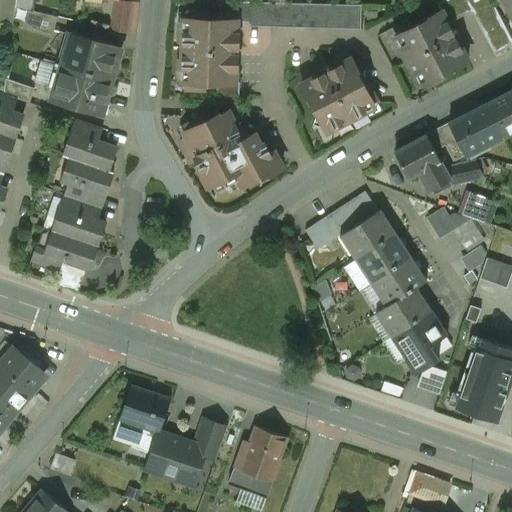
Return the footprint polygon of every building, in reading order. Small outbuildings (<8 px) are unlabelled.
[(34,0),(16,0),(15,7),(29,10),(33,11),(34,0)] [(511,40),(491,0),(445,0),(437,4),(441,11),(442,11),(447,22),(448,22),(449,23),(469,13),(473,14),(495,56),(511,46),(511,40)] [(250,3),(220,2),(220,20),(237,20),(237,22),(248,22),(249,22),(250,3)] [(361,6),(250,3),(249,22),(248,22),(248,27),(361,29),(361,6)] [(130,8),(116,6),(113,30),(127,33),(130,8)] [(33,11),(29,10),(25,24),(53,33),(58,17),(33,11)] [(441,11),(421,22),(421,23),(400,34),(405,44),(400,47),(416,77),(421,74),(427,86),(441,79),(440,75),(447,71),(447,72),(468,62),(462,50),(463,50),(449,23),(448,22),(447,22),(442,11),(441,11)] [(377,12),(367,12),(367,20),(377,21),(377,12)] [(220,20),(207,20),(207,14),(187,13),(187,21),(183,24),(180,24),(179,40),(183,41),(182,60),(179,60),(178,77),(182,77),(185,81),(185,88),(205,89),(205,83),(217,83),(236,84),(236,82),(236,70),(237,70),(238,34),(237,34),(237,22),(237,20),(220,20)] [(121,47),(68,32),(63,50),(67,51),(62,67),(111,81),(121,47)] [(335,57),(339,64),(313,78),(309,71),(296,77),(301,86),(302,86),(312,106),(313,105),(317,113),(313,123),(324,127),(332,123),(335,128),(367,111),(364,106),(376,100),(369,85),(365,87),(361,80),(362,79),(352,60),(353,60),(348,50),(335,57)] [(62,67),(56,65),(51,82),(57,84),(52,101),(101,116),(111,81),(62,67)] [(35,89),(5,79),(3,94),(3,95),(17,99),(29,104),(35,89)] [(236,84),(217,83),(217,97),(239,98),(240,83),(236,82),(236,84)] [(511,90),(487,103),(502,133),(504,136),(511,131),(511,90)] [(17,99),(3,95),(3,94),(0,92),(0,105),(13,110),(17,99)] [(239,98),(217,97),(216,116),(216,115),(218,118),(229,112),(229,113),(239,108),(239,98)] [(487,103),(449,123),(464,151),(465,150),(502,133),(487,103)] [(0,105),(0,133),(14,138),(22,114),(13,110),(0,105)] [(216,116),(204,122),(202,118),(186,126),(191,137),(182,142),(192,161),(196,159),(202,171),(201,171),(209,187),(223,180),(226,187),(240,180),(243,186),(262,176),(263,179),(282,168),(274,152),(270,154),(265,143),(261,145),(255,133),(245,139),(238,124),(236,125),(229,113),(229,112),(218,118),(216,115),(216,116)] [(101,129),(75,120),(71,132),(76,134),(76,133),(98,141),(101,129)] [(464,151),(449,123),(438,129),(455,160),(467,154),(465,150),(464,151)] [(98,141),(76,133),(76,134),(71,132),(63,156),(68,158),(106,170),(114,146),(98,141)] [(14,138),(0,133),(0,161),(6,164),(14,138)] [(427,135),(395,152),(409,178),(420,173),(441,162),(427,135)] [(106,170),(68,158),(60,182),(68,185),(98,196),(104,197),(112,173),(106,170)] [(486,170),(483,158),(475,160),(481,172),(486,170)] [(475,160),(444,167),(441,162),(420,173),(430,190),(450,180),(452,184),(484,177),(481,172),(475,160)] [(98,196),(68,185),(64,195),(95,206),(98,196)] [(378,211),(365,191),(354,199),(367,218),(378,211)] [(493,200),(470,192),(462,215),(484,224),(493,200)] [(95,206),(64,195),(60,208),(64,209),(65,207),(91,216),(95,206)] [(367,218),(354,199),(342,206),(355,226),(367,218)] [(355,226),(342,206),(330,214),(343,233),(355,226)] [(91,216),(65,207),(64,209),(60,208),(52,231),(96,246),(104,221),(91,216)] [(343,233),(340,235),(355,259),(396,233),(380,209),(378,211),(367,218),(355,226),(343,233)] [(343,233),(330,214),(318,222),(331,241),(340,235),(343,233)] [(318,222),(305,230),(317,250),(331,241),(318,222)] [(96,246),(52,231),(46,249),(50,250),(48,257),(62,262),(87,271),(96,246)] [(396,233),(355,259),(371,283),(411,257),(396,233)] [(46,249),(37,246),(31,263),(59,273),(62,262),(48,257),(50,250),(46,249)] [(411,257),(371,283),(386,306),(417,287),(426,280),(411,257)] [(511,272),(511,267),(488,259),(481,279),(507,288),(511,272)] [(386,306),(376,313),(391,337),(432,310),(417,287),(386,306)] [(432,310),(391,337),(415,374),(423,370),(429,366),(439,359),(431,346),(448,334),(432,310)] [(478,347),(476,346),(455,406),(498,421),(511,380),(511,350),(481,340),(478,347)] [(0,362),(9,352),(1,346),(0,346),(0,362)] [(33,363),(13,347),(9,352),(0,362),(0,367),(32,394),(34,390),(47,375),(33,363)] [(429,366),(423,370),(417,386),(439,395),(447,372),(429,366)] [(32,394),(0,367),(0,399),(16,413),(32,394)] [(171,399),(132,385),(120,420),(159,433),(171,399)] [(0,431),(16,413),(0,399),(0,431)] [(227,427),(203,418),(194,445),(206,449),(203,456),(215,461),(227,427)] [(159,433),(120,420),(113,438),(153,452),(159,433)] [(288,438),(255,427),(249,443),(244,441),(234,468),(272,482),(288,438)] [(194,445),(159,433),(153,452),(147,469),(194,485),(203,456),(206,449),(194,445)] [(56,468),(72,472),(75,461),(59,457),(56,468)] [(272,482),(234,468),(228,484),(266,498),(272,482)] [(67,511),(42,491),(24,511),(67,511)]
